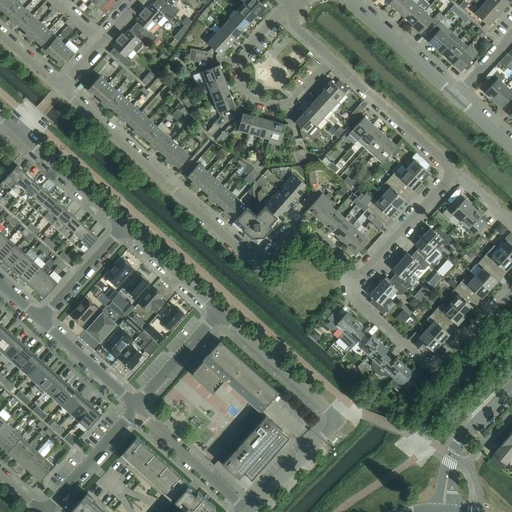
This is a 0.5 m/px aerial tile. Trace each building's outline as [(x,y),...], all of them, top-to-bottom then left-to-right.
[(6,13),(17,1),(15,0),(2,0),(0,3),(0,10),(1,9),(6,13)] [(100,9),(108,0),(93,0),(92,1),(100,9)] [(174,16),(157,0),(156,0),(153,4),(152,4),(148,8),(146,7),(143,10),(157,23),(164,16),(170,21),(174,16)] [(177,0),(157,0),(174,16),(179,10),(173,5),(177,0)] [(266,7),(258,0),(241,0),(244,2),(257,14),(257,15),(258,16),(266,7)] [(391,0),(389,3),(397,10),(405,0),(391,0)] [(405,17),(417,4),(412,0),(405,0),(397,10),(405,17)] [(482,5),(483,4),(479,0),(477,3),(481,6),(475,13),(488,25),(495,17),(482,5)] [(502,9),(491,0),(486,0),(483,4),(482,5),(495,17),(502,9)] [(509,2),(507,0),(491,0),(502,9),(509,2)] [(12,22),(25,8),(17,1),(6,13),(11,17),(9,19),(12,22)] [(257,14),(244,2),(237,10),(250,22),(257,15),(257,14)] [(412,26),(425,11),(417,4),(405,17),(412,24),(411,25),(412,26)] [(22,27),(33,15),(25,8),(12,22),(15,25),(17,23),(22,27)] [(150,31),(157,23),(143,10),(139,14),(141,15),(137,20),(138,21),(133,25),(151,41),(156,36),(150,31)] [(250,22),(237,10),(230,18),(243,30),(250,22)] [(436,25),(440,20),(444,16),(439,12),(433,18),(425,11),(412,26),(420,33),(431,21),(436,25)] [(28,37),(41,22),(33,15),(22,27),(27,31),(25,34),(28,37)] [(187,17),(183,21),(188,26),(192,21),(187,17)] [(243,30),(230,18),(222,26),(236,38),(243,30)] [(437,49),(452,32),(440,20),(436,25),(429,32),(433,36),(429,41),(437,49)] [(38,42),(49,30),(41,22),(28,37),(32,40),(34,38),(38,42)] [(122,32),(119,36),(133,49),(137,52),(143,44),(146,47),(151,41),(133,25),(129,30),(129,29),(124,34),(122,32)] [(222,26),(215,34),(228,46),(236,38),(222,26)] [(44,51),(57,37),(49,30),(38,42),(43,46),(41,48),(44,51)] [(215,34),(213,32),(205,40),(221,55),(228,46),(215,34)] [(460,39),(452,32),(437,49),(445,56),(460,39)] [(127,56),(133,49),(119,36),(116,39),(118,41),(114,46),(114,47),(110,52),(127,67),(133,62),(127,56)] [(54,56),(65,44),(57,37),(44,51),(48,54),(50,52),(54,56)] [(468,46),(460,39),(445,56),(453,63),(468,46)] [(73,52),(65,44),(54,56),(59,60),(57,63),(61,66),(73,52)] [(469,45),(468,46),(453,63),(461,71),(477,53),(476,51),(475,50),(473,47),(471,47),(469,45)] [(207,57),(208,51),(191,48),(190,54),(207,57)] [(206,63),(207,57),(190,54),(188,60),(206,63)] [(223,75),(219,64),(199,72),(204,83),(207,82),(207,81),(223,75)] [(493,100),(506,85),(501,81),(505,77),(497,70),(494,68),(485,77),(493,83),(485,92),(493,100)] [(98,95),(109,83),(100,75),(87,90),(91,93),(93,91),(98,95)] [(227,85),(223,75),(207,81),(207,82),(210,91),(227,85)] [(335,84),(334,83),(331,80),(323,89),(324,90),(324,89),(338,101),(349,89),(339,79),(335,84)] [(117,90),(109,83),(98,95),(102,99),(100,101),(104,104),(117,90)] [(214,102),(231,95),(227,85),(210,91),(214,102)] [(511,101),(511,90),(506,85),(493,100),(501,107),(509,99),(511,101)] [(324,89),(324,90),(317,97),(330,109),(338,101),(324,89)] [(125,97),(117,90),(104,104),(107,107),(109,105),(114,109),(125,97)] [(235,106),(231,95),(214,102),(219,112),(235,106)] [(133,104),(125,97),(114,109),(118,114),(116,116),(120,119),(133,104)] [(190,100),(185,103),(188,107),(193,104),(199,99),(198,97),(190,100)] [(330,109),(317,97),(310,105),(323,117),(330,109)] [(141,112),(133,104),(120,119),(123,122),(125,120),(130,124),(141,112)] [(323,117),(310,105),(303,113),(316,125),(323,117)] [(355,118),(363,109),(359,105),(351,114),(355,118)] [(149,119),(141,112),(130,124),(135,128),(133,130),(136,133),(149,119)] [(249,133),(254,115),(243,112),(238,130),(249,133)] [(319,127),(316,125),(303,113),(295,122),(311,136),(319,127)] [(264,118),(254,115),(249,133),(259,136),(264,118)] [(358,141),(373,123),(364,116),(349,133),(358,141)] [(270,139),(275,121),(264,118),(259,136),(269,138),(270,139)] [(157,126),(149,119),(136,133),(139,136),(142,134),(146,138),(157,126)] [(285,124),(275,121),(270,139),(269,138),(268,142),(280,145),(285,124)] [(212,135),(220,126),(215,122),(207,131),(212,135)] [(365,148),(381,131),(373,123),(358,141),(365,148)] [(165,133),(157,126),(146,138),(151,142),(149,145),(152,148),(165,133)] [(228,134),(224,130),(216,139),(221,143),(228,134)] [(373,155),(389,138),(381,131),(365,148),(373,155)] [(173,140),(165,133),(152,148),(156,151),(158,148),(162,153),(173,140)] [(397,145),(389,138),(373,155),(381,163),(397,145)] [(168,162),(181,148),(173,140),(162,153),(167,157),(165,159),(168,162)] [(189,155),(181,148),(168,162),(172,165),(174,163),(179,167),(189,155)] [(303,148),(298,150),(301,161),(307,159),(303,148)] [(301,161),(298,150),(292,151),(295,163),(301,161)] [(415,159),(407,168),(422,181),(425,178),(426,178),(429,174),(428,174),(430,172),(427,170),(428,170),(427,168),(426,169),(424,167),(428,163),(416,152),(412,157),(415,159)] [(199,163),(188,175),(193,180),(191,182),(194,185),(207,171),(199,163)] [(13,186),(26,172),(17,165),(5,178),(13,186)] [(254,180),(260,173),(253,168),(248,174),(254,180)] [(422,181),(407,168),(400,175),(395,170),(390,177),(399,185),(403,181),(413,190),(415,189),(416,190),(419,186),(418,185),(422,181)] [(215,178),(207,171),(194,185),(198,188),(200,186),(204,190),(215,178)] [(21,193),(34,179),(26,172),(13,186),(21,193)] [(294,173),(286,182),(300,194),(304,191),(301,189),(306,184),(294,173)] [(268,181),(262,175),(256,181),(263,187),(268,181)] [(395,190),(399,185),(390,177),(384,183),(389,187),(383,194),(397,208),(401,204),(402,205),(405,201),(404,200),(405,199),(395,190)] [(223,185),(215,178),(204,190),(209,194),(207,196),(210,199),(223,185)] [(29,200),(42,186),(34,179),(21,193),(29,200)] [(300,194),(286,182),(279,190),(291,200),(295,196),(297,198),(300,194)] [(231,192),(223,185),(210,199),(214,202),(216,200),(220,204),(231,192)] [(37,207),(50,194),(42,186),(29,200),(37,207)] [(291,200),(279,190),(272,198),(286,210),(289,207),(287,205),(291,200)] [(226,214),(239,200),(231,192),(220,204),(225,209),(223,211),(226,214)] [(331,201),(331,200),(322,193),(308,209),(316,216),(328,203),(329,203),(331,201)] [(376,201),(371,197),(366,193),(360,199),(364,203),(375,212),(379,208),(389,217),(390,216),(391,216),(395,212),(394,212),(397,208),(383,194),(376,201)] [(46,215),(58,201),(50,194),(37,207),(46,215)] [(286,210),(272,198),(265,206),(277,217),(277,216),(281,212),(283,214),(286,210)] [(460,221),(474,206),(470,203),(471,202),(467,198),(466,199),(465,198),(456,208),(451,204),(442,213),(449,219),(453,214),(460,221)] [(247,207),(239,200),(226,214),(230,217),(232,215),(236,218),(236,219),(247,207)] [(54,222),(66,208),(58,201),(46,215),(54,222)] [(336,210),(329,203),(328,203),(316,216),(324,224),(336,210)] [(236,218),(234,221),(244,229),(254,239),(261,238),(271,228),(279,218),(277,216),(277,217),(265,206),(256,215),(247,207),(236,219),(236,218)] [(474,206),(460,221),(474,234),(477,231),(481,235),(489,226),(480,217),(483,214),(481,213),(482,212),(478,208),(477,209),(474,206)] [(62,229),(74,215),(66,208),(54,222),(62,229)] [(332,231),(344,217),(336,210),(324,224),(332,231)] [(70,236),(82,222),(74,215),(62,229),(70,236)] [(383,224),(374,216),(370,221),(379,229),(383,224)] [(352,225),(344,217),(332,231),(341,238),(352,225)] [(78,243),(90,230),(82,222),(70,236),(78,243)] [(348,245),(360,232),(352,225),(341,238),(348,245)] [(430,227),(423,236),(436,247),(440,242),(442,244),(447,244),(452,239),(438,226),(434,231),(430,227)] [(494,230),(489,226),(481,235),(486,239),(494,230)] [(86,251),(98,237),(90,230),(78,243),(86,251)] [(0,249),(9,239),(1,232),(0,232),(0,249)] [(369,239),(360,232),(348,245),(347,246),(356,254),(369,239)] [(511,232),(504,238),(507,240),(499,249),(511,260),(511,232)] [(431,252),(436,247),(423,236),(415,244),(419,247),(415,251),(429,264),(433,259),(433,254),(431,252)] [(0,258),(3,262),(17,246),(9,239),(0,249),(0,258)] [(511,264),(511,260),(499,249),(494,244),(482,258),(492,267),(496,262),(506,271),(507,270),(508,271),(511,267),(510,266),(511,264)] [(12,269),(25,253),(17,246),(3,262),(12,269)] [(429,264),(415,251),(411,256),(407,253),(400,261),(413,273),(417,267),(419,269),(424,269),(429,264)] [(20,276),(33,260),(25,253),(12,269),(20,276)] [(121,258),(105,276),(117,286),(133,268),(121,258)] [(488,271),(492,267),(482,258),(476,264),(481,268),(475,276),(490,289),(493,285),(494,286),(497,282),(497,281),(498,280),(488,271)] [(28,283),(42,268),(33,260),(20,276),(28,283)] [(413,273),(400,261),(392,269),(396,272),(392,277),(406,289),(410,284),(410,279),(408,278),(413,273)] [(36,290),(50,275),(42,268),(28,283),(36,290)] [(140,275),(138,273),(125,288),(136,298),(149,283),(147,281),(147,278),(142,275),(140,275)] [(44,298),(58,282),(50,275),(36,290),(44,298)] [(490,289),(475,276),(468,283),(463,278),(458,285),(467,293),(471,289),(482,298),(483,297),(484,297),(487,293),(486,293),(490,289)] [(406,289),(392,277),(388,281),(384,278),(377,286),(390,298),(395,293),(396,294),(402,294),(406,289)] [(463,298),(467,293),(458,285),(452,291),(457,295),(451,302),(465,316),(469,312),(470,313),(473,309),(472,308),(473,307),(463,298)] [(153,286),(139,303),(148,311),(151,308),(155,312),(164,302),(160,298),(163,295),(153,286)] [(390,298),(377,286),(370,294),(373,297),(369,302),(383,314),(388,310),(387,304),(385,303),(390,298)] [(101,291),(96,287),(92,292),(97,296),(101,291)] [(116,294),(113,290),(107,296),(111,300),(116,294)] [(86,297),(70,315),(82,325),(97,307),(86,297)] [(122,317),(125,313),(121,309),(112,301),(108,305),(122,317)] [(129,301),(121,309),(125,313),(127,315),(135,306),(129,301)] [(465,316),(451,302),(446,307),(441,303),(434,311),(443,320),(447,315),(457,325),(459,323),(459,324),(463,320),(462,319),(465,316)] [(167,303),(158,313),(163,318),(161,320),(165,324),(163,325),(163,327),(167,330),(168,329),(169,328),(171,329),(184,314),(183,313),(183,311),(180,309),(178,309),(174,305),(172,308),(167,303)] [(343,332),(355,319),(347,312),(343,315),(339,311),(336,314),(333,312),(327,318),(330,321),(326,325),(331,330),(336,329),(338,328),(343,332)] [(439,324),(443,320),(434,311),(427,319),(427,321),(431,324),(426,329),(441,342),(445,339),(449,336),(448,335),(449,333),(439,324)] [(100,341),(116,324),(103,312),(87,329),(100,341)] [(133,312),(129,316),(132,319),(141,327),(146,323),(133,312)] [(127,314),(123,319),(128,324),(132,319),(129,316),(127,314)] [(343,332),(339,337),(351,348),(364,334),(360,330),(363,326),(355,319),(343,332)] [(148,334),(153,329),(148,325),(144,330),(148,334)] [(119,326),(103,344),(116,356),(132,338),(119,326)] [(313,330),(310,334),(316,340),(320,336),(321,335),(315,329),(313,330)] [(441,342),(426,329),(420,336),(415,332),(409,338),(419,347),(423,342),(433,351),(434,350),(435,351),(439,347),(438,346),(441,342)] [(0,338),(0,355),(3,352),(15,338),(7,331),(0,338)] [(368,355),(380,342),(372,334),(368,338),(364,334),(351,348),(356,352),(361,352),(363,350),(368,355)] [(11,360),(24,346),(15,338),(3,352),(11,360)] [(159,345),(153,339),(143,350),(150,355),(159,345)] [(279,392),(220,340),(191,373),(213,392),(224,379),(255,407),(240,424),(245,430),(279,392)] [(388,349),(380,342),(368,355),(373,359),(372,361),(372,367),(377,371),(389,357),(385,353),(388,349)] [(132,344),(119,359),(124,363),(124,364),(125,365),(126,364),(131,369),(137,363),(135,362),(142,354),(132,344)] [(20,367),(32,353),(24,346),(11,360),(20,367)] [(28,375),(41,361),(32,353),(20,367),(28,375)] [(393,378),(405,365),(397,357),(394,361),(389,357),(377,371),(381,375),(387,375),(388,373),(393,378)] [(37,383),(50,369),(41,361),(28,375),(37,383)] [(393,378),(389,382),(397,389),(402,394),(414,380),(417,377),(413,373),(413,372),(405,365),(393,378)] [(37,383),(34,386),(43,393),(45,390),(58,376),(50,369),(37,383)] [(0,380),(4,384),(8,380),(3,375),(0,378),(0,380)] [(54,398),(67,384),(58,376),(45,390),(54,398)] [(14,384),(8,380),(4,384),(10,389),(14,384)] [(62,405),(75,391),(67,384),(54,398),(62,405)] [(22,400),(25,395),(20,390),(16,395),(22,400)] [(71,413),(84,399),(75,391),(62,405),(71,413)] [(31,400),(25,395),(22,400),(27,404),(31,400)] [(79,421),(92,406),(84,399),(71,413),(79,421)] [(37,405),(33,410),(38,415),(42,410),(37,405)] [(98,418),(101,414),(92,406),(79,421),(88,428),(98,418)] [(48,415),(42,410),(38,415),(44,420),(48,415)] [(280,449),(290,438),(281,430),(282,429),(266,414),(223,463),(233,472),(233,471),(239,476),(244,470),(251,480),(279,449),(280,449)] [(0,443),(0,444),(14,428),(6,420),(0,427),(0,443)] [(54,420),(50,425),(55,430),(59,425),(54,420)] [(45,425),(40,421),(37,424),(42,429),(45,425)] [(65,430),(59,425),(55,430),(61,435),(65,430)] [(21,436),(22,436),(23,435),(14,428),(0,444),(8,451),(21,436)] [(50,436),(53,433),(48,428),(45,431),(50,436)] [(62,440),(56,435),(53,438),(58,443),(62,440)] [(29,443),(22,436),(21,436),(8,451),(16,458),(29,443)] [(73,446),(77,441),(72,436),(67,441),(73,446)] [(511,440),(508,436),(501,445),(511,454),(511,440)] [(211,511),(216,507),(208,500),(198,491),(195,494),(187,486),(189,484),(137,437),(120,455),(181,509),(178,511),(211,511)] [(71,448),(65,442),(62,445),(68,451),(71,448)] [(24,465),(38,450),(29,443),(16,458),(24,465)] [(511,456),(511,454),(501,445),(494,453),(506,463),(511,456)] [(32,473),(46,457),(38,450),(24,465),(32,473)] [(41,481),(56,465),(56,464),(55,466),(46,457),(32,473),(41,481)] [(105,511),(85,494),(69,511),(105,511)]
